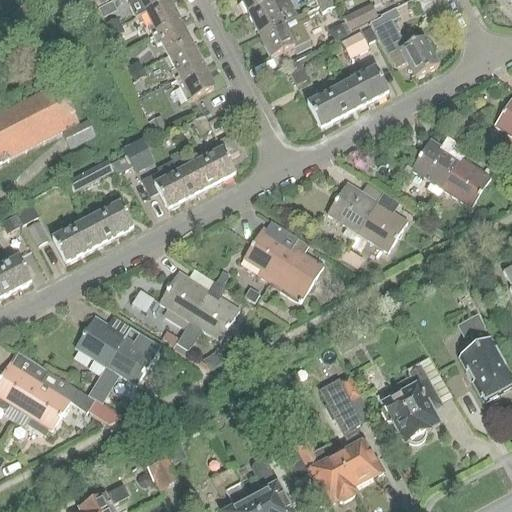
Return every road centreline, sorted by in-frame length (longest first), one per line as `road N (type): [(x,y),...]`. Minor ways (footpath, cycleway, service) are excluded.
road 1 (residential): [(0,326),(283,175)]
road 2 (residential): [(283,175),(486,64)]
road 3 (residential): [(283,175),(193,0)]
